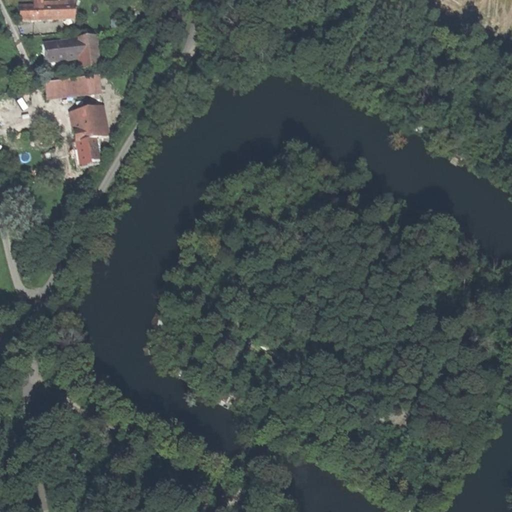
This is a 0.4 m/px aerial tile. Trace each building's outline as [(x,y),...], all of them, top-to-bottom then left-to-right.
[(19,13),(20,20),(53,19),(52,5),(42,5),(42,0),(32,0),(33,5),(19,5),(19,13)] [(72,4),(52,5),(53,19),(72,18),(72,14),(72,8),(72,4)] [(95,36),(78,39),(80,58),(82,70),(100,67),(99,66),(95,36)] [(100,36),(95,36),(99,66),(103,65),(100,36)] [(71,39),(72,41),(74,59),(80,58),(78,39),(71,39)] [(72,41),(43,45),(44,53),(46,63),(74,59),(72,41)] [(44,83),(46,99),(93,94),(91,77),(44,83)] [(98,77),(91,77),(93,94),(100,93),(98,77)] [(103,106),(91,109),(97,138),(109,135),(103,106)] [(79,111),(70,113),(76,142),(95,138),(97,138),(91,109),(79,111)] [(100,161),(95,138),(76,142),(81,165),(100,161)]
